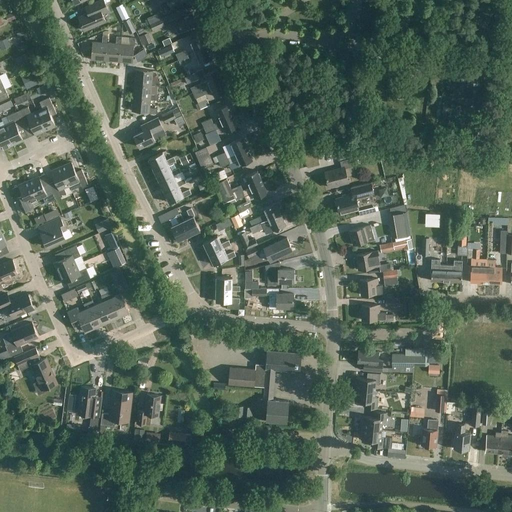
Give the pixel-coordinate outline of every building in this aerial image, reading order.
[(79,17),(85,30),(105,21),(102,14),(108,11),(105,5),(115,0),(103,0),(85,8),(87,13),(79,17)] [(142,0),(136,2),(138,9),(145,6),(142,0)] [(164,13),(173,9),(171,6),(184,0),(153,0),(156,6),(160,4),(164,13)] [(197,25),(192,13),(184,16),(184,15),(169,21),(172,27),(179,24),(182,31),(197,25)] [(330,28),(344,28),(344,17),(331,17),(330,28)] [(162,18),(150,24),(153,31),(165,25),(162,18)] [(146,29),(136,32),(139,43),(149,40),(146,29)] [(171,43),(189,37),(187,31),(169,37),(171,43)] [(106,43),(107,43),(108,36),(102,35),(102,43),(92,42),(91,60),(105,61),(106,43)] [(105,61),(118,62),(120,44),(121,44),(122,37),(117,36),(116,44),(107,43),(106,43),(105,61)] [(188,55),(195,52),(207,47),(202,36),(190,41),(192,47),(167,59),(168,63),(178,58),(179,59),(188,55)] [(120,44),(118,62),(132,63),(134,46),(135,46),(135,38),(130,38),(129,45),(121,44),(120,44)] [(15,42),(17,51),(25,50),(24,40),(15,42)] [(172,44),(158,50),(161,57),(175,51),(172,44)] [(138,59),(145,52),(140,47),(133,54),(138,59)] [(212,58),(207,47),(195,52),(200,63),(212,58)] [(152,53),(142,60),(146,66),(156,59),(152,53)] [(188,55),(179,59),(181,65),(190,61),(188,55)] [(205,74),(207,80),(190,88),(192,93),(222,80),(217,69),(205,74)] [(151,85),(151,86),(159,86),(159,81),(152,80),(153,71),(135,70),(134,84),(151,85)] [(199,79),(198,78),(196,73),(179,80),(182,86),(199,79)] [(36,84),(36,76),(27,75),(27,84),(36,84)] [(195,99),(212,91),(215,97),(227,91),(222,80),(192,93),(195,99)] [(2,82),(0,82),(0,101),(9,97),(2,82)] [(134,84),(133,98),(150,99),(158,100),(159,95),(151,94),(151,86),(151,85),(134,84)] [(12,96),(15,104),(24,100),(21,93),(12,96)] [(43,109),(37,111),(45,130),(55,125),(51,116),(56,113),(49,97),(39,102),(43,109)] [(150,99),(133,98),(131,112),(148,113),(148,114),(157,115),(157,109),(150,108),(150,99)] [(197,104),(200,109),(209,105),(207,99),(197,104)] [(221,121),(233,115),(228,104),(216,109),(221,121)] [(35,134),(45,130),(37,111),(31,114),(28,107),(18,111),(26,127),(31,125),(35,134)] [(177,107),(162,115),(166,123),(181,115),(177,107)] [(4,126),(13,144),(23,140),(18,130),(24,128),(16,112),(7,116),(10,123),(4,126)] [(214,124),(204,128),(201,129),(208,146),(220,140),(215,129),(223,126),(226,132),(238,126),(233,115),(221,121),(214,124)] [(166,135),(163,128),(158,117),(146,123),(149,128),(134,135),(140,147),(166,135)] [(211,119),(202,123),(204,128),(214,124),(211,119)] [(13,144),(4,126),(0,127),(0,143),(2,149),(13,144)] [(230,143),(233,149),(213,158),(216,163),(219,162),(219,161),(248,149),(243,137),(230,143)] [(205,161),(215,156),(210,145),(200,150),(205,161)] [(252,160),(248,149),(219,161),(219,162),(221,167),(238,160),(240,165),(252,160)] [(168,163),(168,165),(176,161),(175,160),(181,157),(179,154),(166,160),(162,152),(149,159),(154,170),(168,163)] [(21,155),(10,159),(12,164),(23,161),(21,155)] [(329,187),(348,182),(345,168),(354,166),(352,158),(340,161),(342,168),(325,172),(329,187)] [(71,162),(61,166),(71,190),(81,185),(82,188),(88,185),(81,169),(75,172),(71,162)] [(173,174),(174,175),(181,172),(179,167),(171,171),(168,165),(168,163),(154,170),(159,181),(173,174)] [(55,180),(49,183),(56,199),(63,196),(72,192),(71,190),(61,166),(51,171),(55,180)] [(245,176),(248,182),(232,190),(234,195),(262,182),(257,171),(245,176)] [(159,181),(164,192),(178,185),(179,186),(186,183),(184,178),(177,182),(174,175),(173,174),(159,181)] [(39,176),(29,181),(37,199),(42,197),(45,203),(56,199),(49,183),(43,186),(39,176)] [(29,181),(18,185),(23,195),(17,197),(23,211),(35,206),(32,201),(37,199),(29,181)] [(245,197),(253,193),(255,198),(267,193),(262,182),(234,195),(222,200),(226,208),(238,203),(242,211),(252,206),(249,200),(247,201),(245,197)] [(339,214),(359,209),(356,198),(374,194),(371,182),(363,185),(351,188),(352,194),(348,196),(347,195),(343,196),(344,197),(336,199),(339,214)] [(178,185),(164,192),(169,203),(183,196),(183,197),(191,194),(189,189),(182,193),(179,186),(178,185)] [(206,194),(211,205),(222,200),(217,190),(206,194)] [(256,207),(261,205),(259,199),(253,201),(256,207)] [(67,209),(76,205),(74,201),(65,205),(67,209)] [(238,233),(250,228),(250,227),(281,214),(276,202),(264,208),(267,215),(259,218),(259,217),(239,226),(239,227),(236,229),(238,233)] [(258,212),(255,205),(243,211),(246,217),(258,212)] [(190,217),(184,220),(182,221),(189,235),(200,230),(194,216),(195,216),(191,208),(187,210),(190,217)] [(392,211),(375,216),(377,225),(394,221),(392,211)] [(178,240),(189,235),(182,221),(184,220),(180,213),(176,215),(179,223),(171,226),(178,240)] [(218,235),(230,231),(227,225),(230,223),(226,214),(212,220),(218,235)] [(286,225),(281,214),(250,227),(250,228),(251,229),(239,234),(246,250),(257,245),(254,238),(248,241),(246,236),(264,228),(266,234),(286,225)] [(64,231),(64,229),(63,225),(63,224),(60,217),(38,227),(47,247),(66,239),(62,231),(64,231)] [(473,229),(476,218),(470,217),(467,227),(473,229)] [(108,218),(95,224),(99,232),(112,226),(108,218)] [(370,225),(367,226),(349,231),(353,245),(369,241),(367,234),(372,232),(370,225)] [(467,233),(459,233),(458,244),(467,244),(467,233)] [(223,247),(223,248),(230,245),(228,240),(221,244),(217,236),(203,242),(209,253),(223,247)] [(278,257),(278,256),(292,249),(287,237),(264,248),(270,261),(278,257)] [(398,259),(406,259),(405,241),(397,241),(398,259)] [(393,242),(379,245),(380,253),(394,250),(393,242)] [(58,261),(54,262),(59,273),(76,265),(74,259),(81,256),(76,245),(55,255),(58,261)] [(261,253),(258,245),(246,250),(250,258),(261,253)] [(118,247),(107,252),(114,267),(126,262),(118,247)] [(226,254),(223,248),(223,247),(209,253),(214,264),(227,258),(228,259),(236,256),(233,251),(226,254)] [(377,251),(356,255),(359,270),(380,266),(377,251)] [(446,281),(447,265),(440,264),(440,259),(432,259),(431,280),(446,281)] [(0,265),(0,281),(18,274),(15,268),(16,267),(13,260),(0,265)] [(454,265),(447,265),(446,281),(461,282),(462,260),(454,260),(454,265)] [(269,276),(269,282),(261,282),(261,288),(279,288),(279,282),(294,282),(294,269),(276,269),(275,263),(265,266),(267,276),(269,276)] [(59,273),(63,283),(76,277),(79,283),(91,278),(86,267),(79,271),(76,265),(59,273)] [(470,282),(486,283),(487,266),(471,265),(470,282)] [(495,267),(487,266),(486,283),(501,283),(502,267),(495,267)] [(236,267),(236,280),(245,279),(244,267),(236,267)] [(397,269),(383,271),(384,279),(398,277),(397,269)] [(110,273),(116,285),(123,282),(118,270),(110,273)] [(232,289),(232,291),(240,291),(240,286),(232,286),(232,277),(216,277),(216,289),(232,289)] [(360,280),(361,295),(376,294),(376,286),(378,286),(378,278),(360,280)] [(380,287),(393,286),(392,279),(380,280),(380,287)] [(94,280),(85,284),(87,289),(92,287),(93,290),(97,288),(94,280)] [(79,292),(87,289),(85,284),(77,287),(79,292)] [(253,296),(266,296),(266,288),(261,288),(261,291),(252,291),(252,289),(245,289),(245,298),(252,298),(253,296)] [(232,289),(216,289),(216,301),(227,301),(227,308),(239,309),(240,298),(231,298),(232,291),(232,289)] [(34,308),(28,294),(11,301),(7,293),(0,296),(0,309),(8,306),(13,318),(34,308)] [(104,301),(103,301),(112,320),(120,316),(112,297),(110,293),(102,296),(104,301)] [(121,293),(112,297),(120,316),(130,312),(121,293)] [(293,307),(293,293),(276,293),(276,294),(269,294),(269,308),(277,308),(277,306),(293,307)] [(86,308),(86,309),(94,328),(103,324),(95,305),(93,300),(84,304),(86,308)] [(260,308),(259,300),(245,301),(246,309),(260,308)] [(103,324),(112,320),(103,301),(95,305),(103,324)] [(386,312),(380,312),(380,305),(362,305),(362,320),(386,320),(386,321),(393,320),(393,315),(386,315),(386,312)] [(85,332),(94,328),(86,309),(81,311),(79,310),(78,307),(67,311),(75,329),(82,326),(85,332)] [(32,322),(11,331),(15,339),(11,341),(12,343),(6,345),(10,356),(22,351),(20,345),(38,337),(32,322)] [(46,357),(44,359),(41,360),(36,348),(15,357),(20,370),(31,365),(42,390),(57,383),(46,357)] [(413,373),(413,367),(413,365),(425,365),(425,349),(405,349),(405,354),(392,354),(392,368),(382,368),(382,372),(413,373)] [(382,360),(378,360),(378,352),(359,350),(358,364),(371,365),(371,371),(381,372),(382,360)] [(256,364),(256,369),(230,367),(228,384),(264,387),(263,408),(267,409),(266,420),(278,421),(279,423),(283,423),(284,422),(287,422),(288,401),(273,400),(275,369),(300,371),(301,353),(267,351),(267,354),(262,353),(261,364),(256,364)] [(355,389),(375,391),(376,385),(379,385),(380,374),(367,373),(367,378),(356,377),(355,389)] [(95,396),(96,388),(82,386),(78,414),(91,416),(89,426),(97,427),(101,396),(95,396)] [(100,424),(113,426),(114,420),(129,422),(132,392),(112,389),(110,413),(102,412),(100,424)] [(375,391),(355,389),(354,401),(365,402),(364,407),(377,408),(378,397),(375,397),(375,391)] [(444,412),(445,389),(437,389),(435,411),(444,412)] [(158,415),(161,395),(147,394),(145,411),(138,410),(137,423),(150,424),(151,415),(158,415)] [(412,404),(411,414),(420,415),(422,405),(412,404)] [(473,404),(473,405),(471,425),(480,426),(482,405),(473,404)] [(179,408),(181,414),(189,413),(188,406),(179,408)] [(235,406),(234,416),(251,417),(252,407),(235,406)] [(491,411),(483,410),(482,424),(490,425),(491,411)] [(362,428),(382,430),(382,423),(386,424),(387,412),(374,411),(374,417),(363,416),(362,428)] [(429,446),(430,445),(436,446),(438,420),(428,419),(427,429),(423,428),(422,445),(424,445),(425,446),(429,446)] [(457,432),(455,432),(454,449),(469,450),(470,433),(464,433),(465,424),(457,423),(457,432)] [(382,430),(362,428),(361,439),(371,440),(371,446),(383,447),(384,437),(381,436),(382,430)] [(498,442),(497,453),(511,453),(511,435),(507,435),(508,430),(501,430),(501,432),(500,443),(498,442)] [(186,433),(170,432),(169,443),(185,444),(186,433)] [(485,452),(497,453),(498,442),(500,443),(501,432),(496,432),(495,436),(487,435),(485,452)] [(387,456),(402,456),(402,447),(387,447),(387,456)]
